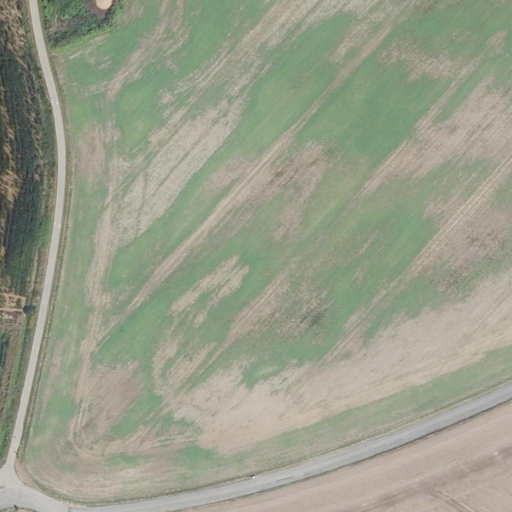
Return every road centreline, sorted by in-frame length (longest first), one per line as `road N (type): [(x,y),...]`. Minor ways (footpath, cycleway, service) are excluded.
road 1 (unclassified): [(5,493),(44,316),(63,172),(35,0)]
road 2 (unclassified): [(131,511),(334,463),(511,393)]
